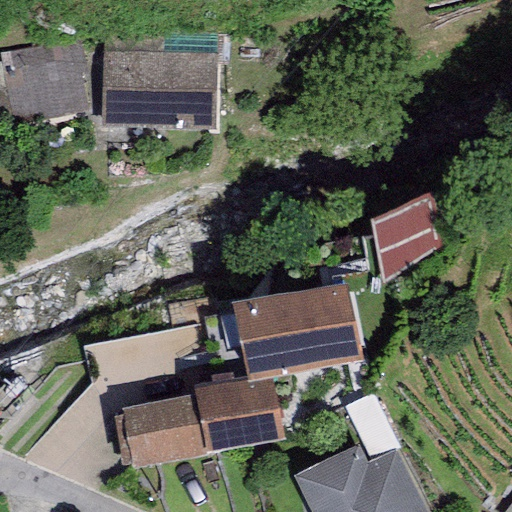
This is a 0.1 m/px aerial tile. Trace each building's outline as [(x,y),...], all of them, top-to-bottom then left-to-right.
[(27,122),(82,113),(70,49),(16,58),(27,122)] [(105,58),(104,128),(212,130),(213,60),(105,58)] [(430,196),(369,211),(382,262),(443,247),(430,196)] [(277,440),(266,391),(265,383),(359,362),(344,298),(239,322),(253,386),(199,398),(200,404),(128,420),(139,470),(277,440)] [(152,329),(100,340),(112,400),(164,389),(152,329)] [(357,459),(303,485),(315,511),(418,511),(395,463),(366,477),(357,459)]
